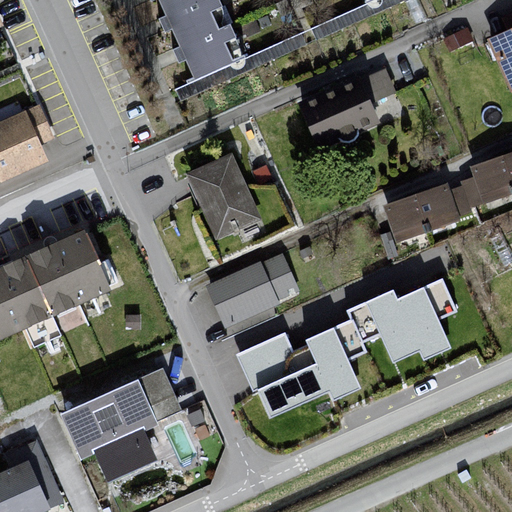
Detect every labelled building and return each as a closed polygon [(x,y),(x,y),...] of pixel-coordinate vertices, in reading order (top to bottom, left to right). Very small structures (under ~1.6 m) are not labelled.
[(150,0),(189,86),(229,68),(221,47),(235,41),(229,28),(216,33),(207,18),(219,13),(213,0),(210,0),(199,4),(197,0),(150,0)] [(511,29),(511,32),(491,42),(511,89),(511,16),(507,19),(511,29)] [(388,71),(297,106),(317,152),(378,127),(370,108),(398,99),(388,71)] [(40,108),(0,126),(0,182),(47,163),(38,142),(53,136),(40,108)] [(464,187),(451,192),(460,217),(472,213),(470,208),(511,194),(511,153),(471,167),(475,178),(462,182),(464,187)] [(234,157),(184,177),(215,248),(264,225),(234,157)] [(448,184),(384,207),(397,244),(461,221),(460,217),(451,192),(448,184)] [(82,234),(0,269),(0,339),(98,298),(94,290),(101,280),(82,234)] [(282,256),(211,287),(227,324),(299,293),(282,256)] [(394,290),(349,311),(353,321),(306,342),(309,347),(294,353),(287,334),(239,356),(255,394),(260,391),(272,419),(330,394),(335,403),(363,390),(350,361),(368,352),(364,342),(380,335),(396,365),(421,353),(426,362),(453,350),(440,319),(458,312),(443,281),(400,302),(394,290)] [(135,384),(57,417),(80,462),(95,456),(108,488),(155,468),(143,433),(158,430),(135,384)] [(35,441),(2,454),(7,473),(0,475),(0,511),(51,511),(63,507),(35,441)]
